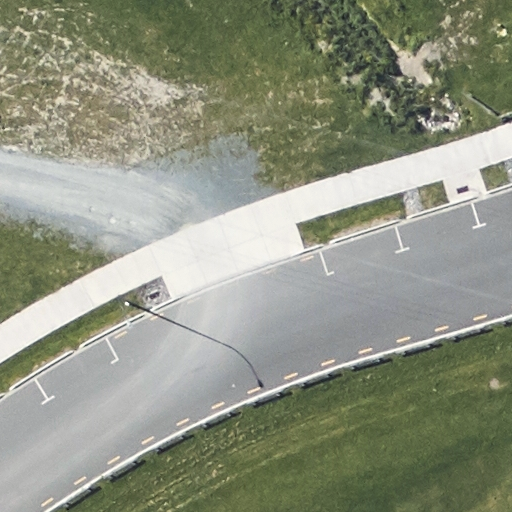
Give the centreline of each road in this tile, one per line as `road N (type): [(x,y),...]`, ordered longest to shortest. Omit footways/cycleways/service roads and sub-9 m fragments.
road 1 (residential): [(0,478),(89,417),(179,372),(258,339),(511,261)]
road 2 (track): [(258,339),(234,262),(208,238),(0,181)]
